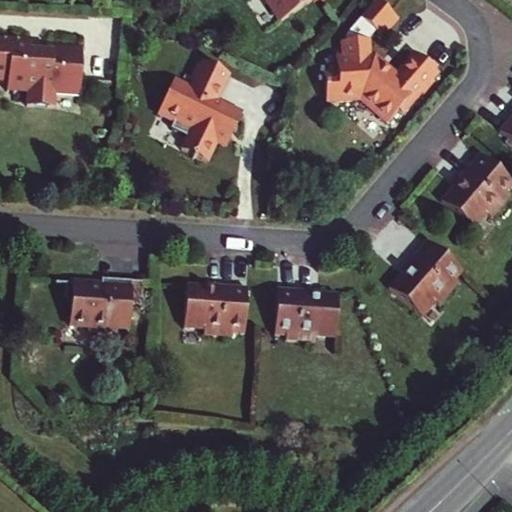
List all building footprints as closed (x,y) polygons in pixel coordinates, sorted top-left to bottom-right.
[(264,0),(279,22),(310,0),(311,3),(315,0),(264,0)] [(71,91),(80,91),(82,46),(45,44),(44,49),(29,48),(29,36),(0,34),(0,75),(6,76),(6,85),(27,86),(26,103),(55,104),(56,94),(71,95),(71,91)] [(396,75),(374,56),(368,57),(367,41),(341,43),(343,59),(334,59),(335,77),(321,78),(323,104),(359,101),(385,123),(395,111),(400,115),(419,93),(429,81),(436,73),(413,54),(396,75)] [(235,131),(242,114),(216,102),(228,76),(203,64),(200,70),(196,68),(190,79),(195,81),(193,86),(190,91),(173,83),(160,112),(176,120),(172,127),(169,133),(187,141),(181,153),(207,165),(217,144),(221,145),(229,128),(235,131)] [(429,81),(419,93),(422,96),(432,83),(429,81)] [(176,120),(160,112),(156,119),(172,127),(176,120)] [(511,118),(498,134),(511,145),(511,118)] [(229,128),(221,145),(227,148),(235,131),(229,128)] [(460,178),(452,187),(439,203),(471,230),(485,214),(491,219),(510,198),(505,193),(511,185),(476,155),(457,176),(460,178)] [(460,178),(457,176),(450,185),(452,187),(460,178)] [(410,262),(401,273),(387,289),(418,316),(432,299),(437,304),(457,281),(453,278),(460,269),(426,239),(408,260),(410,262)] [(410,262),(408,260),(399,270),(401,273),(410,262)] [(133,283),(102,281),(102,289),(67,287),(66,304),(73,304),(72,329),(92,330),(92,335),(119,337),(119,331),(130,332),(133,283)] [(246,289),(219,287),(219,290),(204,289),(185,287),(182,328),(204,329),(203,337),(233,339),(233,334),(243,335),(246,289)] [(338,295),(318,294),(304,293),(305,290),(279,288),(276,337),(287,337),(287,341),(315,342),(315,334),(335,335),(338,295)]
